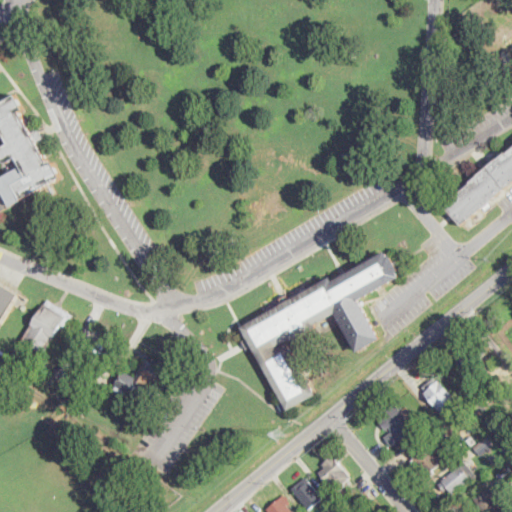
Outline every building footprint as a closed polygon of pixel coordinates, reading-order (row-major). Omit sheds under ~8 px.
[(26,121),(32,131),(39,127),(44,138),(37,142),(49,163),(52,161),(61,176),(22,198),(23,200),(11,206),(0,186),(0,176),(18,167),(21,172),(24,170),(16,155),(6,161),(5,161),(2,160),(0,159),(0,146),(8,142),(0,127),(0,101),(14,93),(23,108),(20,110),(26,121)] [(511,148),(511,184),(463,226),(445,204),(511,148)] [(382,249),(385,254),(387,253),(396,269),(394,270),(397,275),(356,298),(377,337),(353,350),(332,312),(312,323),(314,325),(287,340),(285,338),(273,344),(274,346),(284,341),(313,392),(284,409),(283,406),(277,409),(273,402),(278,399),(248,344),(243,347),(238,339),(243,336),(237,325),(327,274),(329,279),(382,249)] [(14,304),(2,324),(0,322),(0,280),(21,294),(14,304)] [(75,315),(67,327),(63,324),(45,354),(23,340),(48,299),(75,315)] [(489,351),(482,356),(488,363),(478,371),(481,374),(470,383),(459,371),(461,369),(456,362),(463,357),(461,355),(466,351),(467,353),(481,341),(489,351)] [(173,371),(156,398),(143,390),(136,403),(111,387),(113,384),(112,383),(120,368),(132,375),(145,353),(173,371)] [(436,377),(439,380),(440,379),(458,401),(441,414),(425,393),(427,391),(424,387),(436,377)] [(491,405),(482,410),(479,405),(472,410),(466,400),(482,391),(491,405)] [(395,402),(416,429),(401,440),(391,427),(387,430),(381,422),(385,419),(380,414),(395,402)] [(431,418),(424,424),(419,418),(420,416),(426,412),(431,418)] [(448,435),(438,444),(433,437),(438,432),(436,429),(440,425),(448,435)] [(478,441),(473,445),(468,439),(473,435),(478,441)] [(482,455),(495,443),(488,435),(475,446),(482,455)] [(443,463),(434,470),(436,473),(432,476),(431,473),(428,475),(423,469),(420,472),(411,461),(415,459),(413,456),(428,444),(443,463)] [(501,459),(494,464),(488,457),(494,451),(501,459)] [(339,494),(338,494),(321,472),(327,467),(324,464),(335,455),(353,477),(342,486),(344,489),(339,494)] [(477,475),(454,494),(450,489),(446,491),(440,484),(462,466),(460,465),(466,461),(477,475)] [(502,478),(498,474),(506,467),(510,471),(502,478)] [(325,498),(310,510),(293,488),(307,477),(325,498)] [(505,511),(485,511),(476,499),(492,487),(496,493),(493,495),(505,511)] [(294,511),(270,511),(268,509),(285,495),(291,502),(288,504),(294,511)] [(390,511),(388,511),(373,511),(369,506),(373,503),(378,498),(390,511)]
